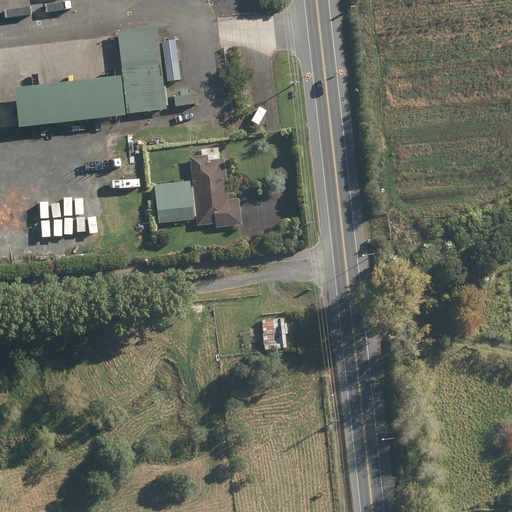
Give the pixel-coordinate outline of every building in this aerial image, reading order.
[(158,26),(118,31),(123,75),(16,87),(20,126),(167,109),(158,26)] [(175,40),(162,41),(168,81),(181,79),(175,40)] [(174,98),(175,107),(197,105),(196,96),(174,98)] [(215,225),(215,229),(242,226),(239,200),(229,201),(224,159),(219,160),(218,149),(200,151),(201,157),(189,158),(197,227),(215,225)] [(158,202),(160,224),(192,221),(189,199),(158,202)] [(398,242),(416,248),(419,240),(400,234),(398,242)] [(264,347),(265,352),(283,350),(280,319),(262,321),(263,335),(237,338),(238,350),(264,347)]
